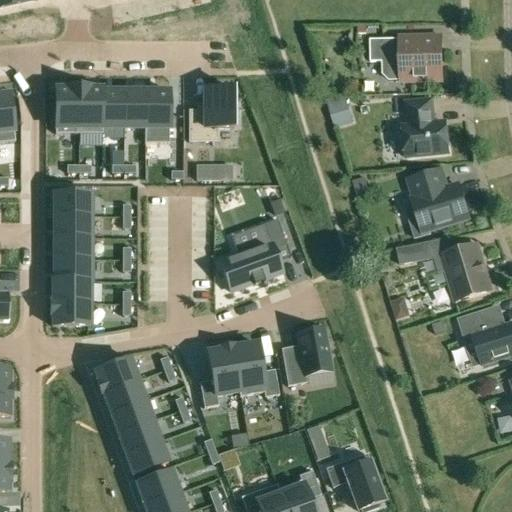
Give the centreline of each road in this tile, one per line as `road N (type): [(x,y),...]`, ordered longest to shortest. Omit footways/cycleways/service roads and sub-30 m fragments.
road 1 (residential): [(37,53),(36,349)]
road 2 (residential): [(36,349),(75,355),(180,338),(318,303)]
road 3 (residential): [(36,349),(32,511)]
road 4 (residential): [(79,52),(222,51)]
